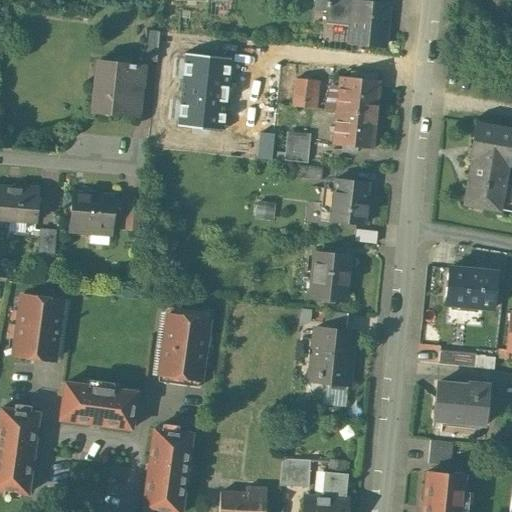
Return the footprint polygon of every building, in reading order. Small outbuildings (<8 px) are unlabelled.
[(352,5),(328,2),(325,21),(350,23),(352,5)] [(353,2),(352,5),(350,23),(349,42),(382,46),(386,5),(353,2)] [(157,33),(144,32),(141,61),(155,62),(157,33)] [(184,55),(177,123),(222,128),(229,60),(184,55)] [(142,66),(96,62),(96,63),(104,64),(102,85),(95,84),(92,109),(118,111),(117,113),(136,115),(138,87),(140,87),(142,66)] [(511,97),(511,65),(502,64),(497,95),(511,97)] [(349,77),(338,76),(335,110),(374,114),(378,80),(374,80),(375,74),(350,72),(349,77)] [(315,80),(295,78),(292,106),(312,108),(315,80)] [(374,114),(335,110),(331,144),(342,145),(341,150),(355,152),(355,147),(371,148),(374,114)] [(511,137),(511,130),(475,124),(469,157),(470,158),(470,157),(506,163),(506,164),(507,164),(511,137)] [(308,147),(285,144),(283,160),(306,162),(308,147)] [(506,163),(470,157),(470,158),(462,204),(497,210),(499,202),(506,203),(509,186),(502,185),(506,164),(506,163)] [(321,167),(296,165),(295,177),(320,179),(321,167)] [(367,182),(333,179),(329,220),(363,224),(367,182)] [(19,190),(0,188),(0,214),(8,215),(8,218),(36,220),(38,189),(19,188),(19,190)] [(113,196),(73,192),(70,231),(90,232),(90,226),(110,228),(112,212),(113,196)] [(140,226),(140,197),(127,197),(126,226),(140,226)] [(274,203),(256,201),(254,218),(272,220),(274,203)] [(53,231),(39,230),(38,252),(51,253),(53,231)] [(350,257),(317,253),(312,294),(346,298),(350,257)] [(495,272),(448,267),(444,302),(491,307),(495,272)] [(61,300),(20,295),(12,354),(52,360),(61,300)] [(208,313),(167,307),(157,381),(198,386),(208,313)] [(352,331),(313,327),(307,380),(347,384),(352,331)] [(474,354),(439,350),(437,363),(473,367),(474,354)] [(466,386),(436,383),(432,418),(483,424),(487,384),(466,382),(466,386)] [(134,392),(64,383),(59,418),(129,427),(134,392)] [(36,413),(0,408),(0,488),(25,492),(36,413)] [(178,511),(189,434),(153,429),(142,508),(169,511),(178,511)] [(451,442),(429,440),(427,463),(449,465),(451,442)] [(308,459),(281,458),(278,485),(307,487),(308,459)] [(344,461),(328,460),(327,472),(343,473),(344,461)] [(327,472),(326,472),(324,498),(344,499),(346,474),(343,473),(327,472)] [(458,511),(462,476),(426,473),(422,511),(458,511)] [(262,511),(264,488),(243,487),(242,493),(219,491),(217,511),(262,511)] [(324,498),(303,497),(301,511),(344,511),(346,499),(344,499),(324,498)]
